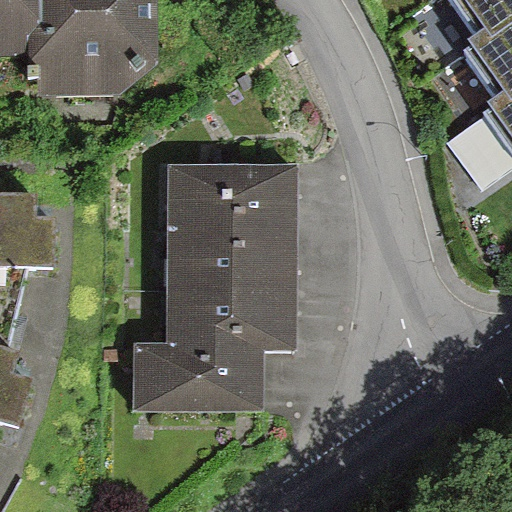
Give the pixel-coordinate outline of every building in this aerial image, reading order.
[(0,0),(0,54),(32,55),(31,0),(0,0)] [(31,0),(32,55),(33,91),(113,88),(153,61),(149,0),(31,0)] [(511,0),(455,0),(483,38),(511,16),(511,0)] [(464,52),(497,99),(511,88),(511,16),(483,38),(464,52)] [(478,113),(511,159),(511,88),(497,99),(478,113)] [(167,228),(291,230),(291,174),(168,172),(167,228)] [(26,203),(0,201),(0,271),(50,275),(54,226),(24,224),(26,203)] [(291,288),(291,230),(167,228),(165,286),(291,288)] [(291,288),(165,286),(164,354),(270,356),(290,356),(291,288)] [(13,358),(0,353),(0,430),(9,434),(25,385),(6,379),(13,358)] [(269,408),(270,356),(164,354),(136,353),(135,406),(269,408)]
